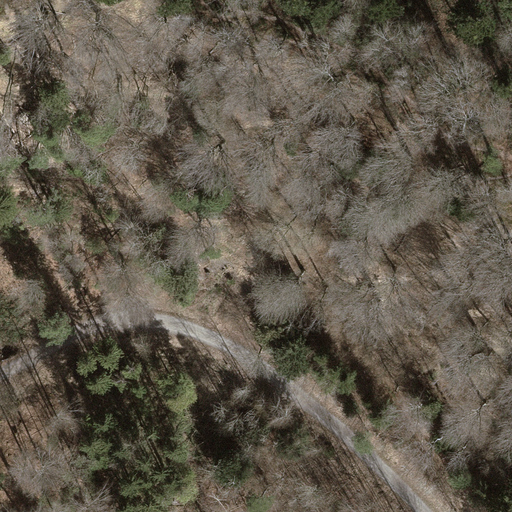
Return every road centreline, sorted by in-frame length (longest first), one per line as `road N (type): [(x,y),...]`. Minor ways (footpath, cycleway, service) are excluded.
road 1 (track): [(0,207),(87,191),(337,270),(429,395),(470,511)]
road 2 (track): [(0,377),(87,326),(162,320),(221,338),(297,392),(424,511)]
